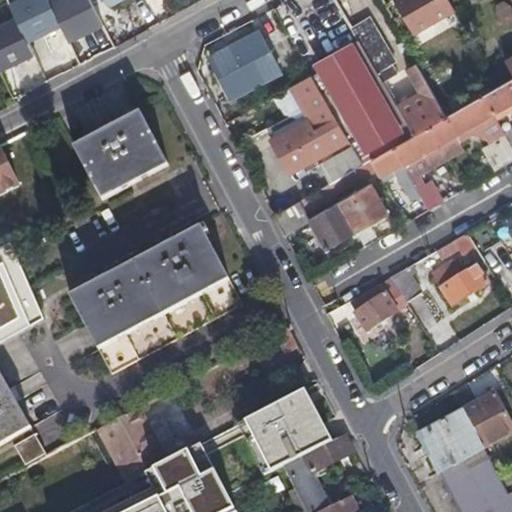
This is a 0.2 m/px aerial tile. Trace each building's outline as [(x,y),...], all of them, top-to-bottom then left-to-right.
[(351,30),(334,0),(330,0),(315,8),(335,40),(351,30)] [(455,13),(447,0),(394,0),(416,36),(455,13)] [(490,20),(508,25),(511,13),(511,5),(497,1),(490,20)] [(369,19),(351,30),(382,83),(396,75),(390,66),(395,63),(369,19)] [(57,27),(42,33),(50,52),(64,46),(57,27)] [(234,96),(279,71),(259,35),(214,60),(234,96)] [(368,152),(397,135),(347,49),(319,65),(368,152)] [(396,107),(414,138),(447,119),(417,66),(407,72),(420,93),(396,107)] [(293,175),(349,143),(311,77),(292,88),(312,122),(275,143),(293,175)] [(275,217),(285,235),(310,220),(308,215),(337,198),(336,195),(377,172),(381,179),(396,171),(399,174),(405,170),(405,167),(511,105),(511,81),(505,86),(492,93),(447,119),(414,138),(362,168),(342,179),(275,217)] [(105,132),(79,147),(107,201),(172,164),(143,111),(119,125),(116,120),(103,128),(105,132)] [(0,197),(22,186),(2,146),(0,147),(0,197)] [(311,220),(327,249),(388,214),(371,185),(311,220)] [(100,281),(75,296),(117,373),(245,303),(209,235),(213,233),(208,225),(205,227),(203,224),(179,239),(175,234),(163,241),(165,246),(113,275),(109,269),(97,276),(100,281)] [(476,251),(485,266),(502,255),(485,227),(467,237),(476,251)] [(464,258),(476,251),(467,237),(436,255),(441,263),(460,252),(464,258)] [(432,257),(422,262),(425,266),(435,261),(432,257)] [(489,287),(477,267),(461,277),(453,266),(434,277),(454,309),(489,287)] [(397,312),(408,305),(391,280),(381,286),(383,290),(373,295),(371,292),(351,303),(355,313),(353,315),(366,335),(399,315),(397,312)] [(12,389),(0,366),(0,445),(32,427),(19,401),(25,398),(19,385),(12,389)] [(241,423),(249,440),(302,413),(309,427),(302,431),(304,435),(326,424),(307,388),(241,423)] [(511,430),(491,393),(461,410),(462,412),(482,450),(511,433),(511,430)] [(161,447),(140,408),(102,428),(124,466),(161,447)] [(482,450),(462,412),(440,425),(441,428),(419,440),(457,511),(511,511),(511,494),(503,477),(498,480),(482,450)] [(302,413),(249,440),(268,476),(288,466),(336,441),(326,424),(304,435),(302,431),(309,427),(302,413)] [(37,435),(18,446),(27,464),(46,453),(37,435)] [(357,451),(349,435),(336,441),(288,466),(311,511),(321,511),(331,507),(314,474),(357,451)] [(211,459),(190,469),(200,487),(206,484),(210,492),(224,485),(211,459)] [(200,487),(190,469),(156,487),(161,497),(154,501),(154,499),(128,511),(238,511),(224,485),(210,492),(206,484),(200,487)] [(161,497),(156,487),(105,511),(128,511),(154,499),(154,501),(161,497)] [(360,511),(352,496),(331,507),(321,511),(360,511)]
